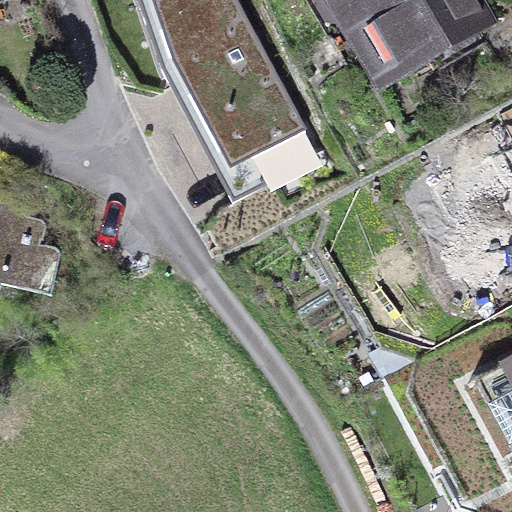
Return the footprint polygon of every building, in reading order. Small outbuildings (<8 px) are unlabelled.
[(245,0),(114,0),(233,227),(336,156),(245,0)] [(478,0),(320,0),(371,94),(493,28),(478,0)] [(511,139),(445,171),(493,272),(511,263),(511,139)] [(0,318),(50,329),(63,267),(30,260),(22,223),(0,218),(0,318)] [(511,373),(486,388),(511,434),(511,373)]
